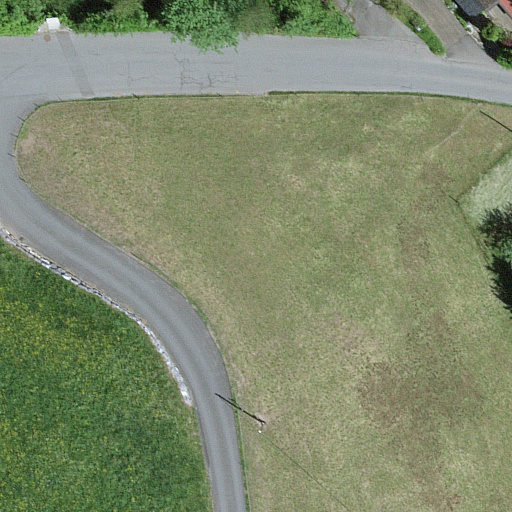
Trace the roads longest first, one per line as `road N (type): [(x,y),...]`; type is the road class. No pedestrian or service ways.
road 1 (unclassified): [(0,71),(276,63),(511,93)]
road 2 (unclassified): [(231,511),(219,418),(182,332),(112,270),(22,215),(0,160)]
